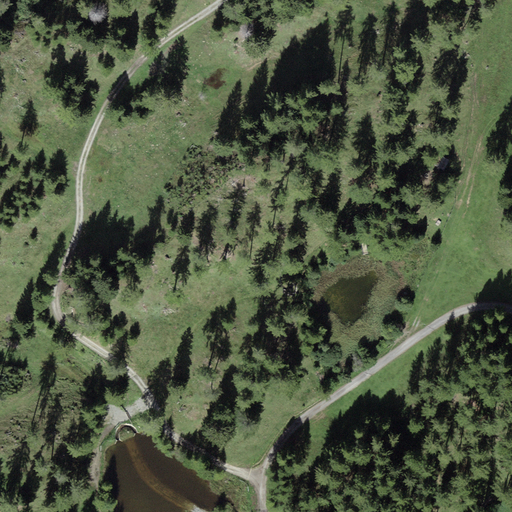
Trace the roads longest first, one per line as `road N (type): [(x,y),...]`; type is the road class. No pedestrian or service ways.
road 1 (track): [(216,0),(136,63),(99,118),(56,306),(65,324),(148,391),(173,436),(257,477)]
road 2 (track): [(257,477),(292,426),(425,332),(469,308),(511,310)]
